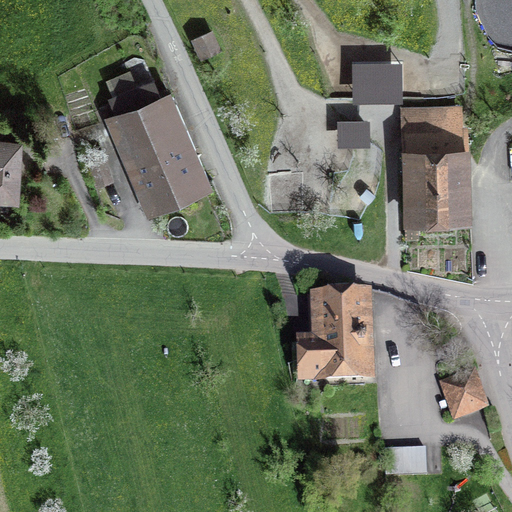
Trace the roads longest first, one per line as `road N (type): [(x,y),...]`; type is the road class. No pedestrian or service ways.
road 1 (unclassified): [(264,257),(150,0)]
road 2 (tertiary): [(264,257),(0,248)]
road 3 (tertiary): [(496,302),(264,257)]
